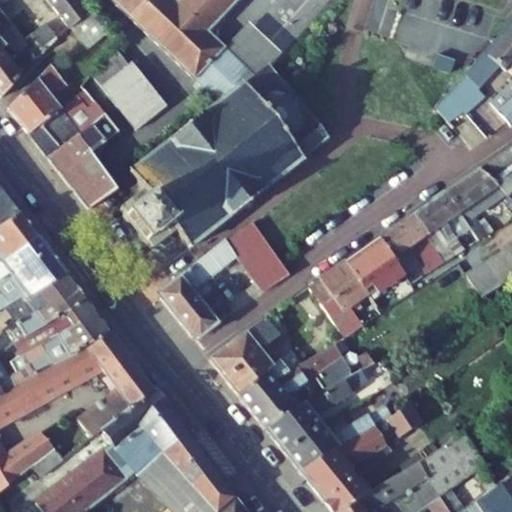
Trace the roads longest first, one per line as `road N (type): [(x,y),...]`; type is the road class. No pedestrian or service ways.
road 1 (residential): [(176,371),(442,168),(511,133)]
road 2 (secondary): [(176,371),(0,145)]
road 3 (secondary): [(286,511),(176,371)]
